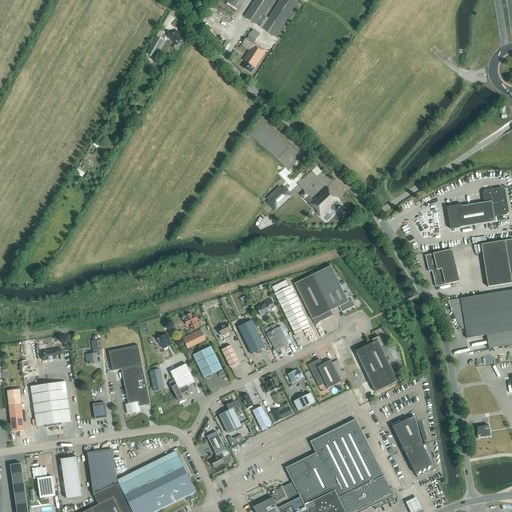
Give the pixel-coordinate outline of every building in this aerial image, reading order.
[(226,0),(226,1),(238,9),(244,0),(226,0)] [(298,0),(279,0),(267,18),(263,16),(273,0),(254,0),(245,14),(276,35),(298,0)] [(234,17),(237,11),(219,1),(217,5),(221,8),(220,9),(234,17)] [(267,11),(270,13),(277,3),(274,1),(267,11)] [(253,29),(250,34),(256,38),(260,34),(253,29)] [(177,44),(183,39),(176,31),(174,33),(171,31),(167,35),(169,38),(170,37),(177,44)] [(253,43),(256,38),(250,34),(247,38),(253,43)] [(153,58),(163,40),(157,36),(147,54),(153,58)] [(244,61),(245,61),(242,67),(245,69),(251,73),(252,71),(255,67),(265,51),(246,38),(241,45),(249,50),(243,60),(244,61)] [(318,176),(323,171),(318,166),(313,170),(318,176)] [(83,177),(85,173),(78,168),(76,173),(83,177)] [(302,178),(309,171),(306,168),(299,175),(302,178)] [(305,191),(300,195),(304,200),(305,199),(309,203),(309,204),(321,217),(332,206),(336,211),(335,211),(343,220),(350,214),(342,205),(341,206),(337,202),(339,200),(327,187),(313,200),(305,191)] [(456,207),(447,209),(450,229),(460,227),(480,224),(481,229),(492,227),(491,222),(495,221),(494,217),(506,215),(508,212),(505,189),(502,187),(484,190),(482,193),(484,203),(456,207)] [(274,209),(290,195),(284,188),(268,202),(274,209)] [(511,283),(511,239),(481,244),(488,287),(511,283)] [(460,281),(452,249),(425,256),(429,272),(432,271),(436,287),(460,281)] [(349,302),(347,298),(341,287),(339,283),(331,266),(295,283),(315,324),(333,315),(331,311),(339,306),(349,302)] [(310,326),(296,298),(290,286),(275,294),(295,334),(310,326)] [(463,329),(465,328),(467,338),(487,335),(489,348),(511,344),(511,289),(460,298),(460,299),(447,301),(461,327),(463,326),(463,329)] [(355,306),(350,296),(347,298),(349,302),(339,306),(342,312),(355,306)] [(271,309),(275,307),(271,299),(264,302),(265,304),(258,307),(260,311),(258,311),(261,316),(272,310),(271,309)] [(192,330),(198,327),(195,321),(197,320),(195,315),(192,316),(191,314),(186,317),(187,319),(184,320),(187,325),(190,324),(192,330)] [(265,347),(256,329),(252,321),(238,327),(252,354),(265,347)] [(223,325),(217,328),(221,335),(227,333),(227,332),(231,330),(228,324),(223,326),(223,325)] [(289,344),(280,327),(277,328),(275,324),(264,330),(266,333),(275,351),(289,344)] [(206,340),(201,329),(182,338),(188,349),(206,340)] [(168,347),(172,345),(169,339),(169,338),(167,334),(157,339),(160,344),(161,344),(163,348),(167,346),(168,347)] [(375,392),(398,381),(385,354),(387,353),(386,351),(388,350),(386,345),(384,346),(379,336),(372,339),(373,342),(355,351),(375,392)] [(89,356),(87,357),(88,364),(90,363),(90,364),(98,363),(97,356),(100,356),(99,350),(102,349),(100,339),(96,340),(98,349),(95,350),(93,350),(94,354),(89,354),(89,356)] [(127,414),(137,412),(137,413),(141,411),(140,407),(150,404),(142,365),(141,361),(138,345),(109,351),(111,361),(113,371),(121,369),(129,404),(125,404),(127,414)] [(240,363),(232,348),(231,345),(222,350),(230,368),(240,363)] [(222,369),(212,348),(211,346),(202,351),(200,350),(198,351),(197,353),(193,355),(204,378),(206,377),(207,378),(209,378),(210,377),(211,376),(210,374),(222,369)] [(343,347),(336,350),(341,361),(348,358),(346,354),(348,353),(346,350),(344,350),(343,347)] [(44,354),(42,354),(43,360),(49,359),(49,360),(53,359),(53,358),(56,358),(56,355),(61,354),(60,348),(55,348),(55,349),(44,351),(45,353),(44,353),(44,354)] [(341,380),(331,360),(322,364),(319,359),(308,365),(319,387),(326,383),(328,388),(342,382),(341,380)] [(159,363),(162,370),(169,367),(167,360),(159,363)] [(187,386),(195,382),(186,364),(170,372),(174,380),(169,383),(179,401),(184,399),(181,394),(189,390),(187,386)] [(160,369),(150,371),(154,391),(164,389),(160,369)] [(303,377),(299,370),(296,372),(295,371),(288,374),(293,383),(300,380),(299,379),(303,377)] [(360,372),(349,377),(360,400),(371,394),(360,372)] [(273,379),(267,382),(268,384),(262,387),(266,393),(271,391),(278,388),(273,379)] [(65,381),(31,387),(36,426),(46,425),(46,427),(62,425),(62,423),(71,421),(65,381)] [(7,391),(12,432),(24,431),(21,395),(22,394),(21,388),(16,388),(16,390),(7,391)] [(315,402),(310,393),(293,401),(298,411),(315,402)] [(248,394),(241,397),(247,408),(253,405),(248,394)] [(239,409),(235,402),(227,406),(229,410),(219,415),(228,433),(242,427),(236,414),(240,411),(239,409)] [(107,418),(105,403),(93,404),(95,419),(107,418)] [(270,424),(261,406),(252,411),(261,429),(270,424)] [(283,418),(293,414),(289,407),(280,411),(279,409),(271,413),(276,422),(283,418)] [(414,417),(393,427),(417,477),(436,468),(428,443),(423,445),(414,417)] [(359,511),(393,495),(356,419),(310,442),(316,453),(344,510),(349,510),(349,511),(359,511)] [(477,427),(478,429),(477,431),(477,433),(477,435),(478,436),(478,438),(490,436),(489,425),(477,427)] [(226,450),(217,432),(207,436),(216,455),(219,454),(222,452),(226,450)] [(231,446),(244,440),(241,434),(233,438),(231,435),(227,437),(231,446)] [(112,449),(88,453),(94,495),(118,484),(112,449)] [(224,457),(222,452),(219,454),(220,456),(211,461),(214,467),(224,462),(222,459),(224,457)] [(344,510),(316,453),(286,468),(291,479),(293,483),(286,486),(286,485),(281,488),(281,489),(278,490),(281,498),(279,499),(277,498),(276,500),(274,501),(273,498),(268,500),(253,507),(255,511),(349,511),(349,510),(344,510)] [(118,484),(94,495),(99,505),(114,497),(120,511),(155,511),(187,497),(188,499),(190,500),(196,497),(197,496),(197,495),(197,494),(197,493),(192,481),(191,482),(178,456),(120,485),(118,484)] [(77,457),(61,459),(67,499),(82,496),(77,457)] [(28,511),(21,463),(10,465),(17,511),(28,511)] [(46,468),(46,467),(41,468),(40,467),(32,468),(32,469),(34,479),(37,478),(40,498),(55,496),(52,476),(47,477),(46,468)] [(417,496),(406,502),(411,511),(415,511),(423,508),(417,496)] [(99,505),(91,508),(92,511),(120,511),(114,497),(99,505)]
